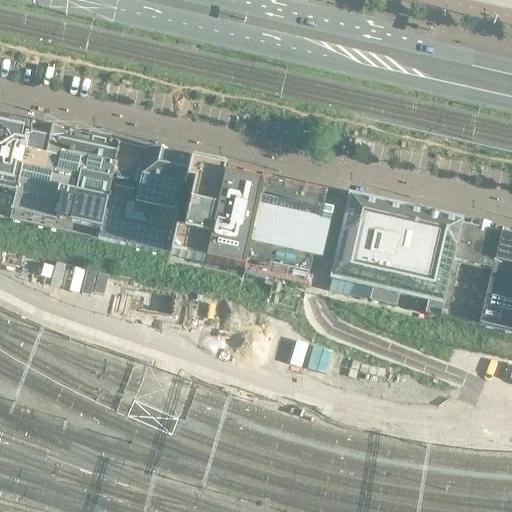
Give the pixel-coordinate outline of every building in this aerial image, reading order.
[(0,218),(8,220),(29,126),(17,123),(17,124),(0,119),(0,218)] [(29,126),(8,220),(97,239),(117,146),(106,144),(107,141),(88,136),(87,139),(59,133),(60,130),(40,126),(40,129),(29,126)] [(117,146),(97,239),(124,245),(129,223),(133,205),(145,152),(117,146)] [(129,223),(124,245),(167,255),(187,163),(169,158),(145,152),(133,205),(150,209),(146,227),(129,223)] [(187,163),(167,255),(202,263),(241,273),(262,179),(239,174),(230,171),(222,170),(221,170),(222,167),(190,160),(189,163),(187,163)] [(262,179),(241,273),(305,287),(310,261),(319,263),(328,217),(320,216),(325,194),(325,193),(262,179)] [(438,317),(460,223),(347,198),(347,199),(346,198),(326,291),(394,307),(397,295),(426,302),(424,314),(438,317)] [(491,268),(499,232),(460,223),(438,317),(477,326),(491,268)] [(511,235),(499,232),(491,268),(477,326),(511,333),(511,235)]
